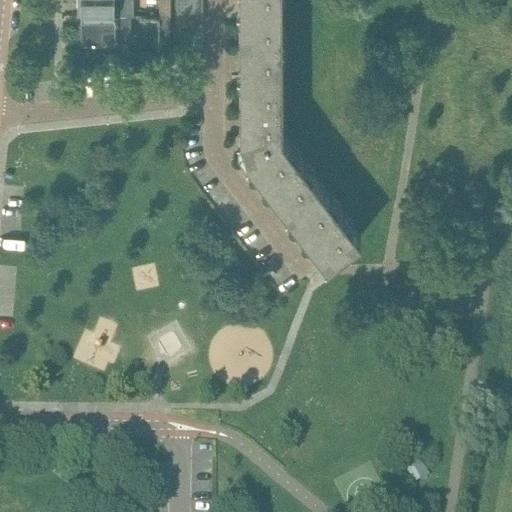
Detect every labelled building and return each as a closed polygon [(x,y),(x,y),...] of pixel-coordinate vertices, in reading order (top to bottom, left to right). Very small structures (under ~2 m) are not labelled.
[(82,15),(114,15),(131,15),(131,0),(76,0),(76,6),(82,6),(82,15)] [(159,0),(160,10),(160,15),(170,15),(169,0),(159,0)] [(202,0),(177,0),(177,12),(202,11),(202,0)] [(326,261),(327,262),(361,236),(283,134),(281,0),(243,0),(243,31),(240,33),(244,44),(244,96),(240,97),(244,108),(244,132),(239,133),(239,134),(244,134),(251,155),(247,158),(248,159),(252,157),(273,184),(271,188),(281,194),(312,235),(310,238),(319,245),(330,258),(326,261)] [(202,24),(202,11),(177,12),(177,25),(202,24)] [(114,15),(82,15),(82,41),(131,41),(131,15),(114,15)] [(170,15),(160,15),(160,33),(170,33),(170,15)] [(418,456),(403,464),(415,485),(430,477),(418,456)]
